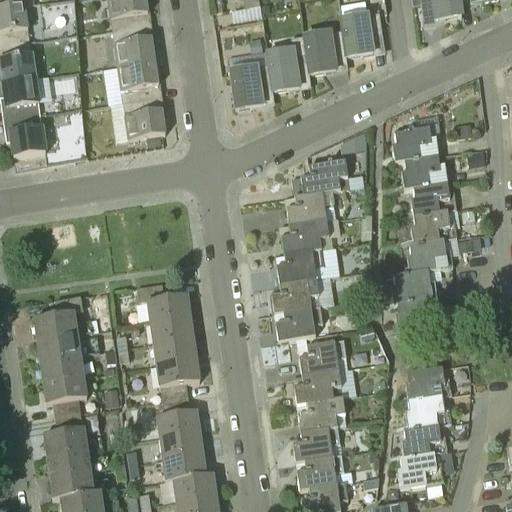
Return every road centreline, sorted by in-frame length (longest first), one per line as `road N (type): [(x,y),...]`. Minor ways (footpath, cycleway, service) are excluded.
road 1 (residential): [(255,511),(206,171)]
road 2 (residential): [(511,312),(482,49)]
road 3 (residential): [(206,171),(273,150),(404,86)]
road 4 (residential): [(0,208),(206,171)]
road 5 (residential): [(206,171),(182,0)]
road 6 (residential): [(456,511),(479,388)]
